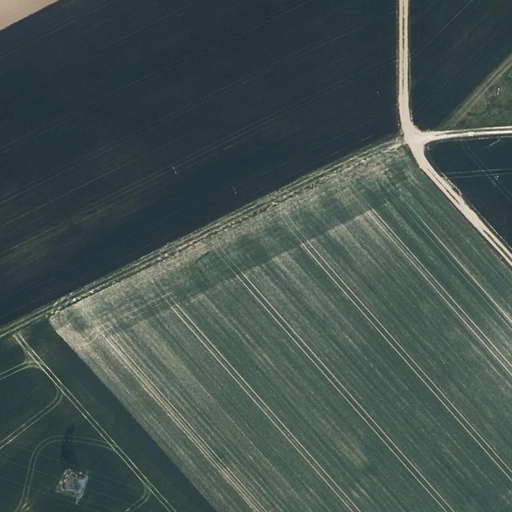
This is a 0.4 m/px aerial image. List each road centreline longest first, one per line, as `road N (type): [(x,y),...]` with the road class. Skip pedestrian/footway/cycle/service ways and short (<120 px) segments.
road 1 (track): [(0,333),(408,139),(511,130)]
road 2 (track): [(511,258),(408,139),(405,0)]
